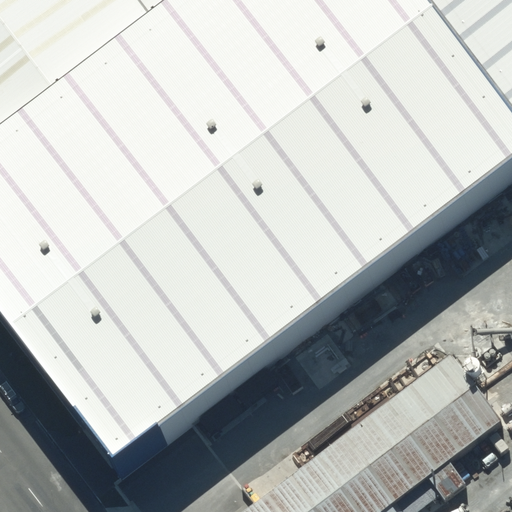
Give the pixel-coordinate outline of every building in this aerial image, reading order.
[(511,0),(0,0),(0,138),(181,0),(432,0),(469,47),(511,100),(511,0)] [(0,203),(262,0),(181,0),(0,138),(0,203)] [(469,47),(432,0),(379,0),(30,271),(86,343),(469,47)] [(511,166),(511,100),(124,401),(156,442),(511,166)] [(379,511),(500,418),(450,354),(246,511),(379,511)]
